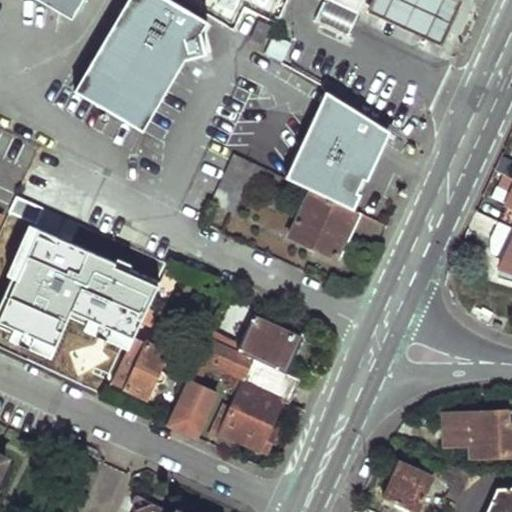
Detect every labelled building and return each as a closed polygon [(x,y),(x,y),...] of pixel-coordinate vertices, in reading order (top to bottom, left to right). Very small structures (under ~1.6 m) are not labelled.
[(33,0),(70,21),(82,0),(33,0)] [(167,0),(127,0),(73,92),(143,133),(187,58),(206,52),(201,34),(207,24),(167,0)] [(360,12),(334,0),(328,0),(319,21),(350,35),(360,12)] [(334,0),(360,12),(365,0),(334,0)] [(372,0),(368,10),(407,28),(441,45),(462,0),(372,0)] [(274,34),(266,53),(283,60),(291,43),(274,34)] [(286,177),(312,189),(355,209),(364,191),(359,189),(365,176),(369,178),(393,128),(327,88),(286,177)] [(233,152),(210,202),(232,212),(250,176),(256,177),(262,166),(233,152)] [(312,189),(290,236),(338,258),(360,211),(355,209),(312,189)] [(5,218),(0,229),(0,321),(94,364),(91,373),(112,383),(133,339),(139,325),(146,310),(156,288),(5,218)] [(511,239),(503,260),(511,263),(511,239)] [(146,310),(139,325),(149,330),(156,315),(146,310)] [(251,316),(235,349),(285,372),(300,339),(251,316)] [(223,410),(214,428),(267,452),(276,431),(270,427),(282,401),(289,403),(300,379),(285,372),(235,349),(209,337),(192,374),(199,377),(203,369),(242,386),(229,413),(223,410)] [(133,339),(112,383),(146,397),(153,383),(158,383),(162,384),(166,376),(163,372),(159,370),(166,354),(133,339)] [(188,382),(168,425),(195,437),(215,395),(188,382)] [(511,459),(511,428),(508,429),(507,413),(445,417),(446,447),(473,445),(474,461),(511,459)] [(412,511),(420,511),(435,481),(400,462),(383,498),(412,511)] [(457,506),(470,479),(446,467),(439,482),(452,489),(447,501),(457,506)] [(511,511),(511,493),(497,494),(489,511),(511,511)]
